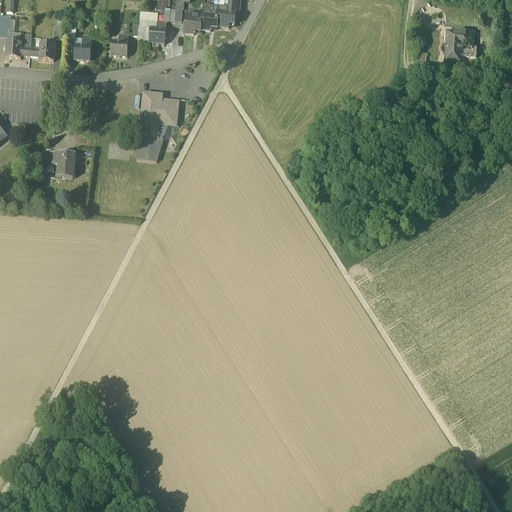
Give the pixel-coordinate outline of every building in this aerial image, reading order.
[(12,14),(14,0),(7,0),(5,14),(12,14)] [(165,13),(166,1),(159,0),(158,0),(158,12),(165,13)] [(219,10),(219,15),(217,29),(229,31),(230,26),(235,26),(236,16),(238,16),(239,10),(228,9),(227,10),(219,10)] [(166,23),(174,24),(176,12),(167,11),(166,23)] [(217,31),(217,29),(219,15),(203,13),(202,18),(200,33),(210,34),(211,30),(217,31)] [(200,34),(200,33),(202,18),(186,16),(184,36),(194,37),(195,33),(200,34)] [(138,39),(149,40),(150,31),(151,22),(140,21),(138,39)] [(10,25),(0,24),(0,39),(8,40),(10,25)] [(149,46),(165,47),(167,25),(157,25),(157,32),(150,31),(149,40),(149,46)] [(451,40),(446,40),(445,56),(452,56),(452,65),(462,66),(462,59),(476,60),(477,50),(472,49),(473,34),(463,34),(463,35),(451,34),(451,40)] [(127,59),(129,38),(124,38),(119,37),(119,44),(112,44),(111,58),(127,59)] [(74,62),(90,64),(92,42),(82,41),(82,48),(75,47),(74,62)] [(20,58),(30,59),(30,52),(21,51),(22,44),(7,43),(5,60),(20,61),(20,58)] [(40,53),(30,52),(30,59),(39,60),(39,62),(54,64),(55,47),(40,46),(40,53)] [(426,55),(415,54),(414,65),(425,66),(426,55)] [(143,96),(140,130),(159,132),(159,127),(167,128),(176,129),(179,104),(162,102),(162,98),(143,96)] [(156,165),(167,128),(159,127),(159,132),(140,130),(136,163),(156,165)] [(58,180),(73,181),(73,180),(75,180),(75,174),(73,174),(75,157),(55,155),(54,165),(59,165),(58,180)]
